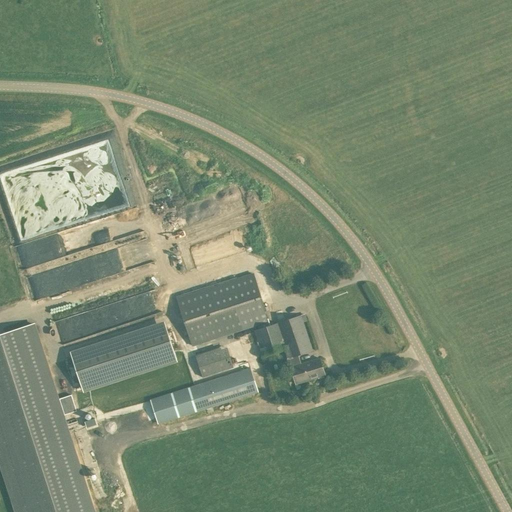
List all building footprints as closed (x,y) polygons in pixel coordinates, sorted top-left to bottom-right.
[(209,228),(202,230),(208,247),(230,239),(224,223),(217,225),(217,224),(209,226),(209,228)] [(199,238),(187,241),(192,256),(203,252),(199,238)] [(304,314),(301,315),(270,325),(268,322),(269,321),(253,273),(176,298),(192,346),(257,326),(258,329),(254,331),(262,356),(284,349),(287,358),(286,358),(289,368),(291,368),(296,384),(324,375),(319,359),(301,364),(298,356),(312,351),(303,322),(307,321),(304,314)] [(116,324),(142,317),(137,296),(114,302),(115,306),(120,305),(121,312),(117,313),(117,312),(114,313),(116,324)] [(60,341),(103,331),(98,310),(55,320),(60,341)] [(83,392),(177,362),(164,321),(70,351),(83,392)] [(0,457),(17,511),(93,511),(34,327),(0,338),(0,457)] [(234,368),(227,347),(195,358),(202,378),(234,368)] [(157,424),(258,392),(250,368),(150,400),(157,424)] [(73,404),(61,408),(64,415),(75,412),(73,404)] [(95,418),(84,421),(86,427),(96,424),(95,418)]
